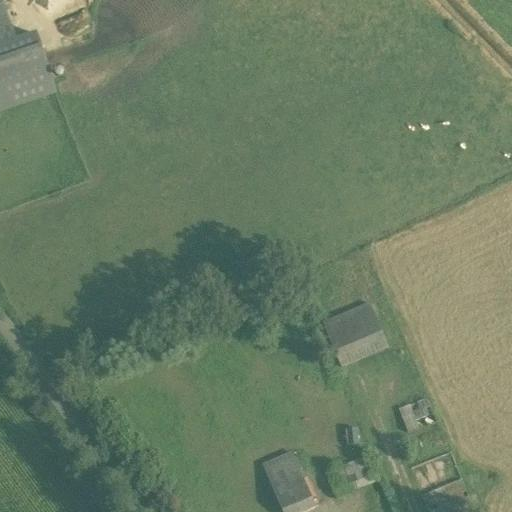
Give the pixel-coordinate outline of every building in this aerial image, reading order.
[(0,0),(0,112),(55,94),(52,85),(34,32),(14,38),(2,3),(6,1),(5,0),(0,0)] [(369,304),(322,324),(342,370),(389,349),(369,304)] [(399,409),(408,433),(435,423),(426,399),(399,409)] [(292,452),(262,465),(282,511),(305,511),(317,507),(292,452)] [(327,474),(337,499),(376,483),(366,458),(327,474)] [(421,496),(427,511),(463,511),(472,509),(461,481),(421,496)]
